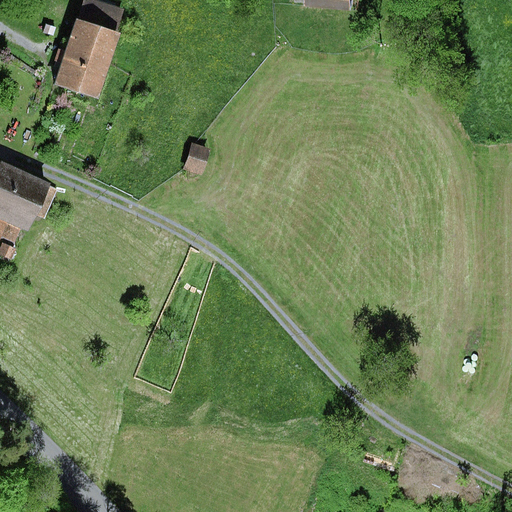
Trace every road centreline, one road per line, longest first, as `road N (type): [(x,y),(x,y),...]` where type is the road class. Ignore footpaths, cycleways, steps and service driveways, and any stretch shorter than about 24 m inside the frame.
road 1 (track): [(0,151),(171,226),(225,259),(372,411),(511,489)]
road 2 (tertiary): [(0,412),(99,511)]
